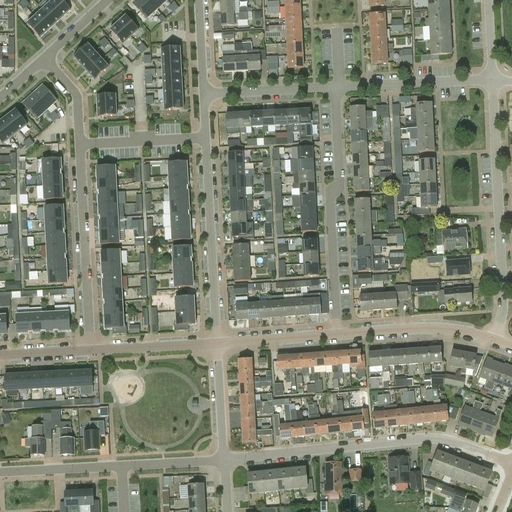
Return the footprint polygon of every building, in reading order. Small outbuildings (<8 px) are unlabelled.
[(63,18),(71,11),(60,0),(54,0),(50,4),(63,18)] [(157,11),(146,0),(137,0),(132,5),(146,21),(157,11)] [(167,2),(164,0),(146,0),(157,11),(167,2)] [(428,0),(430,42),(431,56),(421,56),(421,62),(439,61),(439,56),(452,55),(448,0),(428,0)] [(240,1),(220,2),(220,14),(248,13),(247,8),(239,8),(238,2),(240,2),(240,1)] [(63,18),(50,4),(42,11),(55,25),(63,18)] [(300,7),(285,8),(286,20),(301,19),(300,7)] [(55,25),(42,11),(35,17),(47,32),(55,25)] [(248,18),(248,13),(220,14),(221,27),(235,26),(238,26),(238,21),(240,21),(240,18),(248,18)] [(371,28),(385,27),(385,14),(370,15),(371,28)] [(161,16),(157,20),(161,25),(165,21),(161,16)] [(39,39),(47,32),(35,17),(27,25),(39,39)] [(126,17),(118,24),(130,38),(138,31),(126,17)] [(301,19),(286,20),(286,27),(286,32),(301,31),(301,19)] [(118,24),(110,31),(122,45),(130,38),(118,24)] [(386,40),(385,27),(371,28),(371,40),(386,40)] [(302,44),(301,31),(286,32),(281,32),(268,33),(265,33),(265,39),(287,39),(287,44),(302,44)] [(386,45),(386,40),(371,40),(372,52),(387,51),(387,52),(393,52),(393,45),(386,45)] [(234,44),(235,52),(236,73),(248,72),(246,44),(246,43),(241,43),(241,44),(234,44)] [(260,71),(260,61),(266,61),(265,51),(251,51),(251,44),(246,44),(248,72),(260,71)] [(303,56),(302,44),(287,44),(288,57),(303,56)] [(94,53),(87,45),(73,58),(80,66),(94,53)] [(180,58),(179,47),(160,48),(161,59),(180,58)] [(108,54),(112,58),(117,54),(113,50),(108,54)] [(388,64),(387,52),(387,51),(372,52),(373,65),(388,64)] [(236,73),(235,52),(222,53),(224,73),(236,73)] [(94,53),(80,66),(87,73),(101,61),(94,53)] [(303,69),(303,56),(288,57),(288,70),(303,69)] [(161,59),(162,69),(181,68),(180,58),(161,59)] [(108,69),(101,61),(87,73),(94,81),(108,69)] [(181,68),(162,69),(162,79),(181,78),(181,68)] [(162,79),(163,90),(182,89),(181,78),(162,79)] [(145,84),(136,85),(137,122),(146,121),(145,84)] [(57,100),(43,85),(32,94),(47,110),(57,100)] [(182,89),(163,90),(163,100),(182,99),(182,89)] [(47,110),(32,94),(22,103),(36,119),(47,110)] [(115,106),(115,96),(96,97),(96,107),(115,106)] [(183,109),(182,99),(163,100),(164,110),(183,109)] [(411,117),(432,116),(432,104),(416,105),(416,109),(410,109),(411,117)] [(116,117),(115,106),(96,107),(97,118),(116,117)] [(372,112),(365,112),(365,107),(350,108),(350,120),(372,119),(372,112)] [(15,109),(7,116),(19,131),(27,124),(15,109)] [(314,113),(310,113),(310,110),(298,111),(299,125),(298,126),(300,144),(312,144),(312,137),(306,137),(306,125),(315,125),(314,113)] [(388,110),(380,111),(381,119),(389,119),(388,110)] [(286,111),(274,112),(275,127),(275,131),(280,131),(280,126),(287,126),(286,111)] [(299,125),(298,111),(286,111),(287,126),(288,145),(293,145),(291,126),(298,126),(299,125)] [(274,112),(262,113),(263,127),(263,133),(268,133),(268,127),(275,127),(274,112)] [(250,113),(238,114),(239,134),(246,134),(246,128),(251,128),(250,113)] [(263,127),(262,113),(250,113),(251,128),(263,127)] [(239,134),(238,114),(226,115),(226,129),(227,129),(227,135),(239,134)] [(0,121),(0,123),(11,137),(19,131),(7,116),(0,121)] [(433,128),(432,116),(411,117),(411,122),(417,122),(417,129),(433,128)] [(372,119),(350,120),(351,132),(366,131),(372,131),(371,119),(372,119)] [(389,122),(381,122),(381,131),(389,130),(389,122)] [(0,123),(0,140),(2,144),(11,137),(0,123)] [(417,129),(406,130),(406,134),(409,134),(410,141),(418,141),(433,140),(433,128),(417,129)] [(389,130),(381,131),(381,132),(382,132),(383,140),(390,139),(389,130)] [(366,131),(351,132),(352,144),(367,143),(366,131)] [(30,145),(25,139),(22,142),(26,149),(30,145)] [(433,140),(418,141),(418,153),(434,152),(433,140)] [(367,155),(367,143),(352,144),(352,156),(367,155)] [(298,161),(313,160),(313,148),(298,148),(298,161)] [(285,149),(278,149),(273,149),(273,157),(273,161),(280,161),(279,157),(285,156),(285,149)] [(248,160),(243,160),(243,153),(228,154),(229,166),(243,165),(249,165),(248,160)] [(0,164),(10,164),(16,164),(16,154),(10,154),(10,157),(0,157),(0,164)] [(383,155),(379,155),(380,160),(384,160),(384,162),(384,167),(391,166),(390,154),(383,155)] [(367,155),(352,156),(353,168),(368,167),(367,155)] [(42,161),(43,174),(61,173),(60,160),(42,161)] [(299,168),(299,173),(314,172),(313,160),(298,161),(290,161),(291,168),(299,168)] [(419,173),(435,173),(435,160),(419,161),(419,173)] [(169,178),(187,177),(187,163),(168,164),(169,178)] [(243,165),(229,166),(229,178),(244,177),(254,177),(254,169),(244,170),(243,165)] [(96,168),(97,181),(116,180),(115,167),(96,168)] [(368,167),(353,168),(354,181),(369,180),(368,167)] [(293,173),(294,185),(300,185),(314,184),(314,172),(299,173),(293,173)] [(61,173),(43,174),(43,187),(62,186),(61,173)] [(419,173),(419,174),(414,174),(415,180),(420,180),(420,185),(436,185),(435,173),(419,173)] [(188,189),(187,177),(169,178),(170,190),(188,189)] [(245,189),(244,177),(229,178),(230,190),(245,189)] [(116,180),(97,181),(98,194),(116,193),(116,180)] [(369,180),(354,181),(354,193),(369,192),(369,180)] [(291,190),(291,197),(300,197),(315,196),(314,184),(300,185),(294,185),(292,185),(292,190),(291,190)] [(436,196),(436,185),(420,185),(420,197),(436,196)] [(63,199),(62,186),(43,187),(44,200),(63,199)] [(189,202),(188,189),(170,190),(170,203),(189,202)] [(230,190),(230,202),(245,201),(252,201),(252,196),(245,196),(245,189),(230,190)] [(98,194),(99,206),(117,205),(116,193),(98,194)] [(315,196),(300,197),(301,209),(316,208),(315,196)] [(383,212),(393,211),(392,196),(386,196),(387,211),(383,211),(383,212)] [(420,197),(421,209),(411,210),(411,216),(429,215),(429,209),(437,209),(436,196),(420,197)] [(355,213),(370,213),(369,200),(354,201),(355,213)] [(245,201),(230,202),(231,214),(250,214),(250,213),(252,213),(252,208),(246,208),(245,201)] [(189,214),(189,202),(170,203),(171,215),(189,214)] [(117,205),(99,206),(99,219),(118,218),(117,205)] [(45,208),(45,221),(64,220),(63,207),(45,208)] [(301,209),(295,209),(295,214),(301,214),(301,220),(316,220),(316,208),(301,209)] [(393,211),(383,212),(384,224),(394,223),(393,211)] [(355,213),(356,225),(371,225),(377,224),(376,212),(370,213),(355,213)] [(190,227),(189,214),(171,215),(172,228),(190,227)] [(251,219),(250,214),(231,214),(232,226),(251,225),(251,219)] [(99,219),(100,232),(118,231),(118,218),(99,219)] [(64,220),(45,221),(46,234),(64,233),(64,220)] [(316,220),(301,220),(302,233),(317,232),(316,220)] [(251,225),(232,226),(232,239),(247,238),(253,237),(253,225),(251,225)] [(371,236),(371,225),(356,225),(356,237),(371,236)] [(191,241),(190,227),(172,228),(172,241),(191,241)] [(153,240),(153,229),(146,229),(147,246),(153,246),(158,246),(158,239),(153,240)] [(466,229),(435,233),(438,256),(444,255),(444,251),(468,249),(466,229)] [(119,244),(118,231),(100,232),(101,245),(119,244)] [(46,234),(47,247),(65,246),(64,233),(46,234)] [(371,236),(356,237),(357,249),(381,248),(380,241),(372,241),(371,236)] [(303,253),(318,252),(317,240),(302,241),(303,253)] [(277,245),(277,255),(288,254),(287,245),(277,245)] [(65,246),(47,247),(47,259),(66,258),(65,246)] [(233,258),(249,258),(248,246),(232,246),(233,258)] [(173,262),(192,261),(191,248),(173,249),(173,262)] [(381,248),(357,249),(358,261),(373,260),(372,255),(381,255),(381,248)] [(19,250),(13,250),(13,256),(9,256),(10,261),(19,261),(19,250)] [(101,253),(102,266),(120,265),(119,252),(101,253)] [(318,252),(303,253),(303,265),(318,264),(318,252)] [(139,264),(145,263),(145,255),(139,255),(139,257),(136,257),(136,264),(139,264)] [(66,258),(47,259),(48,272),(66,271),(66,258)] [(249,270),(249,258),(233,258),(234,270),(249,270)] [(358,261),(358,273),(387,271),(387,265),(373,265),(373,260),(358,261)] [(174,275),(192,274),(192,261),(173,262),(174,275)] [(447,277),(469,275),(468,261),(446,263),(447,277)] [(319,277),(318,264),(303,265),(304,277),(319,277)] [(120,265),(102,266),(102,278),(121,277),(120,265)] [(249,270),(234,270),(234,283),(250,282),(249,270)] [(67,284),(66,271),(48,272),(49,285),(67,284)] [(193,287),(192,274),(174,275),(175,288),(193,287)] [(371,284),(371,283),(371,276),(359,277),(359,285),(371,284)] [(102,278),(103,291),(121,290),(121,277),(102,278)] [(319,281),(311,281),(306,282),(306,288),(312,288),(312,290),(319,290),(319,281)] [(411,295),(440,293),(440,282),(410,284),(411,295)] [(395,294),(384,295),(385,311),(397,310),(397,301),(408,301),(407,286),(395,287),(395,294)] [(303,301),(296,301),(297,317),(309,316),(309,312),(308,300),(308,295),(307,296),(306,288),(300,289),(301,295),(302,295),(303,301)] [(472,303),(471,288),(455,289),(455,290),(447,291),(448,302),(454,302),(455,305),(463,304),(464,306),(468,306),(468,304),(472,303)] [(103,291),(104,304),(122,303),(121,290),(103,291)] [(12,293),(3,293),(4,299),(4,303),(10,303),(10,299),(12,299),(12,293)] [(320,295),(308,295),(308,300),(309,312),(309,316),(321,315),(320,300),(320,295)] [(384,295),(372,296),(373,312),(385,311),(384,295)] [(373,312),(372,296),(360,297),(361,313),(373,312)] [(266,298),(267,304),(260,304),(261,320),(273,319),(271,303),(271,297),(266,298)] [(176,312),(194,312),(194,298),(175,299),(176,312)] [(297,317),(296,301),(284,302),(285,318),(297,317)] [(284,302),(271,303),(273,319),(285,318),(284,302)] [(104,312),(104,316),(123,315),(122,303),(104,304),(104,312)] [(261,320),(260,304),(248,305),(249,321),(261,320)] [(249,321),(248,305),(235,306),(237,322),(249,321)] [(9,306),(0,306),(0,314),(10,314),(9,306)] [(141,309),(141,310),(138,310),(138,314),(142,314),(142,318),(148,318),(148,309),(141,309)] [(194,312),(176,312),(177,324),(174,325),(174,332),(189,331),(188,325),(195,325),(194,312)] [(68,313),(55,314),(56,332),(69,332),(68,313)] [(42,315),(43,333),(56,332),(55,314),(42,315)] [(17,334),(31,334),(30,315),(16,316),(17,334)] [(42,315),(30,315),(31,334),(43,333),(42,315)] [(123,327),(123,315),(104,316),(105,330),(112,329),(112,336),(127,335),(126,327),(123,327)] [(429,349),(430,364),(442,363),(441,348),(429,349)] [(430,364),(429,349),(417,350),(418,365),(419,375),(423,375),(422,364),(430,364)] [(417,350),(405,351),(406,365),(418,365),(417,350)] [(360,351),(348,352),(349,366),(349,369),(354,369),(354,368),(356,368),(356,372),(357,372),(358,379),(365,378),(365,371),(365,362),(361,362),(360,351)] [(406,365),(405,351),(393,352),(394,366),(406,365)] [(461,369),(464,354),(452,351),(449,366),(461,369)] [(348,352),(336,353),(338,380),(343,380),(342,366),(349,366),(348,352)] [(393,352),(381,353),(383,389),(389,388),(388,382),(390,382),(388,367),(394,366),(393,352)] [(338,380),(336,353),(324,354),(325,367),(332,367),(332,373),(333,373),(334,380),(332,380),(333,389),(338,389),(338,388),(339,387),(338,380)] [(383,389),(381,353),(368,354),(369,368),(370,373),(382,372),(382,378),(370,379),(371,390),(383,389)] [(325,367),(324,354),(312,355),(313,368),(325,367)] [(461,372),(460,374),(465,375),(466,369),(473,371),(472,375),(476,376),(483,358),(476,357),(476,356),(464,354),(461,369),(461,372)] [(300,356),(302,369),(302,375),(309,374),(314,374),(313,368),(312,355),(300,356)] [(302,369),(300,356),(289,357),(291,384),(292,394),(296,394),(294,370),(302,369)] [(291,384),(289,357),(276,358),(277,371),(284,371),(284,376),(286,376),(286,384),(291,384)] [(239,373),(253,372),(252,360),(238,361),(239,373)] [(488,390),(498,364),(487,360),(480,379),(488,381),(487,384),(486,384),(484,389),(488,390)] [(509,368),(498,364),(488,390),(493,392),(494,387),(494,386),(495,384),(502,387),(509,368)] [(511,368),(509,368),(502,387),(510,390),(509,393),(507,397),(511,399),(511,394),(511,368)] [(91,371),(79,372),(79,388),(92,387),(91,371)] [(455,377),(447,375),(448,386),(453,387),(458,388),(460,378),(459,378),(460,374),(461,372),(458,371),(456,373),(455,377)] [(79,372),(66,373),(67,389),(79,388),(79,372)] [(239,373),(240,384),(266,383),(266,378),(253,379),(253,372),(239,373)] [(54,373),(42,374),(43,390),(55,389),(54,373)] [(67,389),(66,373),(54,373),(55,389),(67,389)] [(43,390),(42,374),(30,375),(31,391),(38,390),(43,390)] [(444,376),(432,376),(432,386),(437,386),(437,385),(444,385),(448,386),(447,375),(445,374),(444,376)] [(18,391),(18,375),(5,376),(6,392),(18,391)] [(30,375),(18,375),(18,391),(31,391),(30,375)] [(432,386),(432,376),(430,376),(430,377),(424,377),(425,387),(431,387),(432,386)] [(240,384),(240,396),(254,396),(253,389),(260,389),(260,388),(267,388),(266,383),(240,384)] [(274,385),(275,397),(283,396),(282,384),(274,385)] [(306,386),(307,395),(315,394),(314,385),(306,386)] [(433,402),(433,408),(422,409),(423,424),(435,423),(434,408),(432,386),(431,387),(431,390),(426,390),(427,403),(433,402)] [(437,386),(432,386),(434,408),(435,423),(448,421),(448,419),(455,421),(459,407),(451,404),(449,407),(446,406),(441,407),(440,400),(438,401),(437,386)] [(38,401),(31,401),(31,403),(31,409),(44,408),(44,402),(43,390),(38,390),(38,401)] [(350,412),(350,419),(352,432),(364,431),(363,419),(368,418),(366,391),(355,392),(357,411),(350,412)] [(379,408),(380,414),(372,415),(374,429),(386,428),(385,413),(384,407),(383,392),(383,391),(377,392),(377,394),(378,396),(376,396),(378,408),(379,408)] [(332,414),(333,421),(327,421),(328,435),(340,433),(336,394),(331,395),(334,414),(332,414)] [(336,394),(340,433),(352,432),(350,419),(344,419),(342,401),(337,402),(336,394)] [(254,396),(240,396),(241,408),(273,407),(273,402),(261,403),(261,401),(254,401),(254,396)] [(303,424),(296,425),(294,405),(289,405),(289,399),(288,400),(293,438),(304,437),(303,424)] [(19,409),(19,403),(7,404),(7,400),(2,400),(3,410),(19,409)] [(285,426),(279,426),(278,415),(273,416),(274,428),(279,427),(281,440),(293,438),(288,400),(283,400),(285,426)] [(469,430),(479,403),(475,402),(473,407),(474,407),(473,410),(465,407),(458,426),(469,430)] [(479,403),(469,430),(480,434),(487,415),(480,413),(481,410),(483,405),(479,403)] [(307,406),(309,423),(303,424),(304,437),(316,436),(313,409),(313,406),(307,406)] [(273,407),(241,408),(242,420),(255,420),(255,413),(261,413),(261,415),(273,414),(273,407)] [(327,421),(320,422),(319,416),(318,408),(313,409),(316,436),(328,435),(327,421)] [(422,409),(409,411),(411,425),(423,424),(422,409)] [(487,415),(480,434),(492,438),(502,412),(498,410),(496,415),(496,416),(495,418),(487,415)] [(51,422),(51,423),(60,423),(60,411),(51,411),(51,414),(51,422)] [(411,425),(409,411),(397,412),(399,427),(411,425)] [(397,412),(385,413),(386,428),(399,427),(397,412)] [(4,426),(11,425),(8,415),(2,416),(4,426)] [(242,420),(242,432),(256,431),(255,420),(242,420)] [(32,426),(31,440),(31,457),(44,456),(44,440),(51,440),(50,422),(41,422),(41,426),(32,426)] [(61,423),(60,423),(61,429),(61,440),(61,456),(74,456),(74,440),(71,440),(71,430),(71,423),(61,423)] [(104,423),(90,423),(90,433),(85,434),(86,452),(99,451),(99,437),(105,437),(104,423)] [(256,431),(242,432),(243,445),(256,444),(256,437),(272,436),(272,431),(269,431),(261,431),(256,431)] [(437,474),(445,455),(438,452),(433,465),(428,463),(423,475),(429,477),(431,472),(437,474)] [(451,458),(445,455),(437,474),(444,477),(451,458)] [(458,460),(451,458),(444,477),(451,479),(458,460)] [(390,485),(408,484),(407,459),(389,460),(390,485)] [(458,460),(451,479),(457,482),(464,463),(458,460)] [(464,463),(457,482),(464,484),(471,465),(464,463)] [(324,495),(343,495),(343,477),(341,477),(341,464),(326,464),(326,485),(324,484),(324,495)] [(471,465),(464,484),(471,487),(478,468),(471,465)] [(305,468),(298,469),(300,490),(307,489),(307,495),(313,494),(312,480),(306,481),(305,468)] [(478,468),(471,487),(478,489),(485,470),(478,468)] [(298,469),(291,470),(293,491),(300,490),(298,469)] [(349,469),(349,482),(360,482),(360,469),(349,469)] [(291,470),(283,471),(286,491),(293,491),(291,470)] [(485,470),(478,489),(484,492),(482,498),(487,500),(492,487),(487,485),(492,473),(485,470)] [(286,491),(283,471),(276,472),(278,492),(286,491)] [(269,472),(262,473),(264,494),(271,493),(269,472)] [(276,472),(269,472),(271,493),(278,492),(276,472)] [(422,491),(421,472),(410,472),(411,492),(422,491)] [(264,494),(262,473),(255,474),(257,495),(264,494)] [(257,495),(255,474),(247,475),(249,487),(244,488),(245,502),(250,501),(250,495),(257,495)] [(434,491),(437,482),(429,480),(426,488),(434,491)] [(189,499),(204,498),(204,486),(188,486),(189,499)] [(475,511),(478,506),(467,502),(465,501),(467,495),(446,486),(443,493),(452,497),(448,509),(456,511),(475,511)] [(93,491),(79,492),(79,508),(90,507),(90,511),(98,511),(98,502),(93,502),(93,491)] [(79,508),(79,492),(65,493),(65,504),(60,504),(60,511),(68,511),(68,508),(79,508)] [(205,510),(204,498),(189,499),(189,511),(205,510)]
